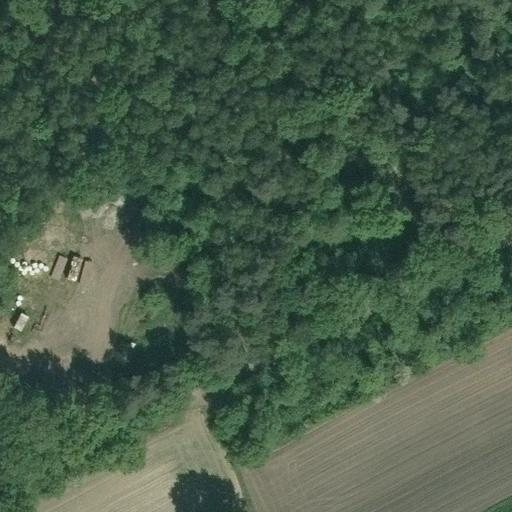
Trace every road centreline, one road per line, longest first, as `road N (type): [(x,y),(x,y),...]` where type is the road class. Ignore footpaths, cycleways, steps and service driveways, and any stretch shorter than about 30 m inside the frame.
road 1 (track): [(0,478),(511,237)]
road 2 (track): [(107,426),(0,368)]
